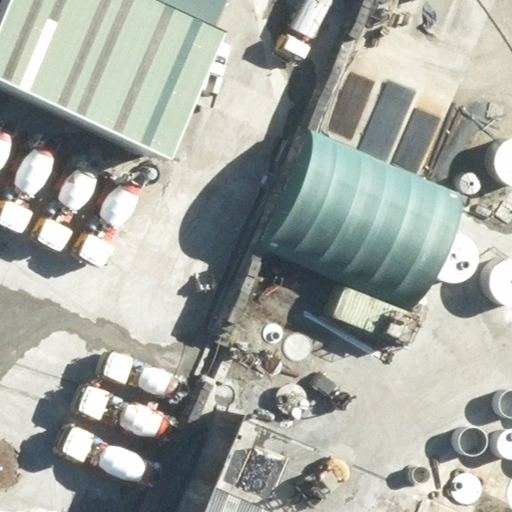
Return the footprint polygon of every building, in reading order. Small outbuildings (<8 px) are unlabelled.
[(0,0),(0,81),(122,137),(183,0),(0,0)] [(307,123),(253,239),(398,307),(453,191),(307,123)] [(243,292),(231,319),(257,330),(268,303),(243,292)] [(303,394),(260,377),(253,394),(296,411),(303,394)] [(511,485),(435,447),(412,493),(450,511),(505,511),(511,501),(511,485)] [(136,511),(311,511),(162,450),(136,511)]
